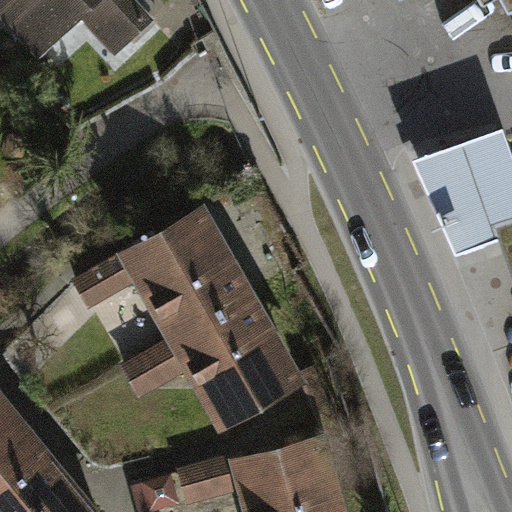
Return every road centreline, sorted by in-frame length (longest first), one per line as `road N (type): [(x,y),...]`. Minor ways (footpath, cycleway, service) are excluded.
road 1 (secondary): [(273,0),(343,145),(481,511)]
road 2 (residential): [(0,229),(60,175),(217,69)]
